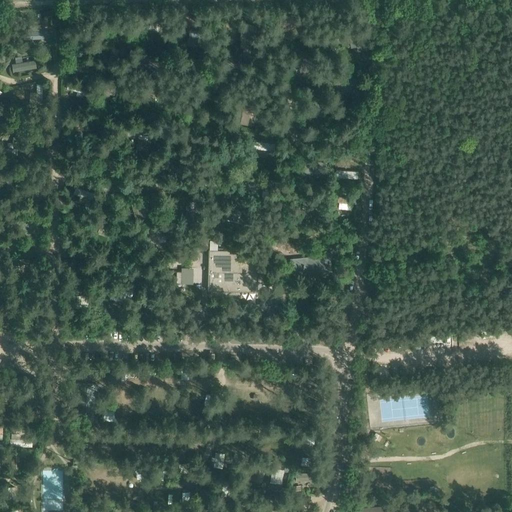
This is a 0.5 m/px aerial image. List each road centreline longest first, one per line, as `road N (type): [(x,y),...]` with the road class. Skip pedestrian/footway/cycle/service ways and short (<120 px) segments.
road 1 (residential): [(54,182),(168,179),(242,190),(260,183),(283,143),(289,77),(286,68),(236,54),(53,69)]
road 2 (residential): [(330,494),(344,376),(326,350),(54,343)]
